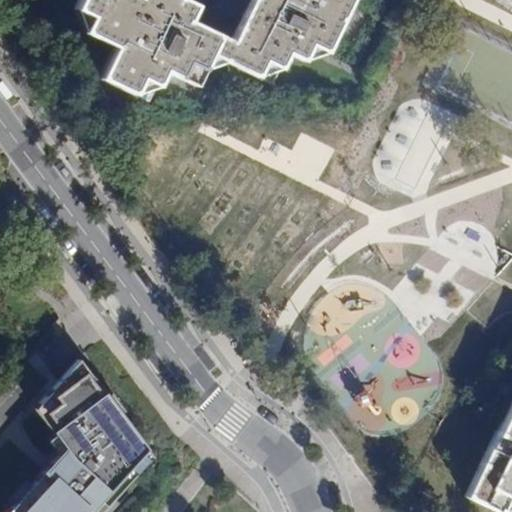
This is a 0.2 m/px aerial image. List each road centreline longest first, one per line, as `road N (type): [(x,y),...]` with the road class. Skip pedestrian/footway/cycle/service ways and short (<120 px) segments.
road 1 (residential): [(134,299),(220,410),(290,466),(311,511)]
road 2 (residential): [(0,122),(134,299)]
road 3 (residential): [(0,421),(85,329),(134,299)]
